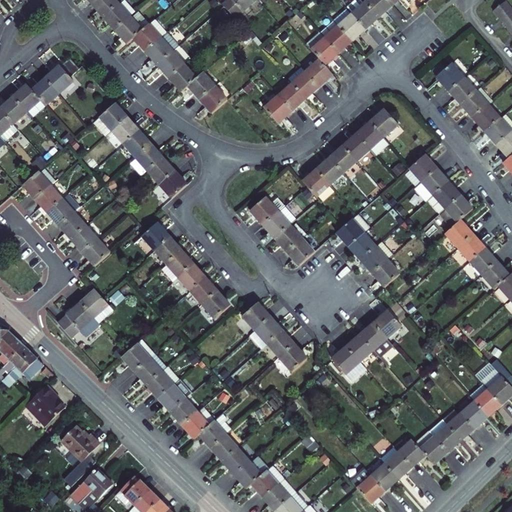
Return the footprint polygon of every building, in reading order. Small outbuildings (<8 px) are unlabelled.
[(77,0),(91,15),(105,2),(103,0),(77,0)] [(233,24),(242,16),(245,18),(259,5),(254,0),(233,0),(222,11),(233,24)] [(395,11),(384,0),(374,0),(367,7),(381,23),(395,11)] [(384,0),(395,11),(406,0),(384,0)] [(91,15),(103,28),(117,15),(105,2),(91,15)] [(511,12),(504,3),(493,12),(511,36),(511,12)] [(381,23),(367,7),(353,19),(368,35),(381,23)] [(122,10),(117,15),(103,28),(114,41),(133,23),(122,10)] [(353,19),(340,31),(354,47),(368,35),(353,19)] [(114,41),(125,54),(132,47),(146,35),(135,22),(133,23),(114,41)] [(354,47),(340,31),(335,26),(321,38),(340,60),(354,47)] [(132,47),(144,60),(165,42),(153,29),(146,35),(132,47)] [(340,60),(321,38),(307,51),(319,64),(326,73),(340,60)] [(144,60),(156,73),(171,60),(177,55),(166,42),(165,42),(144,60)] [(67,58),(60,64),(70,75),(77,69),(67,58)] [(156,73),(167,86),(183,72),(171,60),(156,73)] [(333,80),(326,73),(319,64),(304,77),(319,93),(333,80)] [(43,79),(57,95),(72,81),(58,66),(43,79)] [(436,80),(449,95),(465,81),(452,67),(436,80)] [(167,86),(179,99),(187,93),(195,86),(183,72),(167,86)] [(292,89),(306,105),(319,93),(304,77),(301,73),(288,84),(292,89)] [(43,79),(30,91),(38,101),(43,107),(57,95),(43,79)] [(202,80),(195,86),(187,93),(198,106),(214,92),(202,80)] [(449,95),(461,108),(477,95),(465,81),(449,95)] [(24,86),(11,97),(26,113),(38,101),(30,91),(24,86)] [(292,89),(278,101),(292,117),(306,105),(292,89)] [(494,104),(481,91),(477,95),(489,108),(494,104)] [(227,108),(214,92),(198,106),(211,121),(227,108)] [(461,108),(473,122),(489,108),(477,95),(461,108)] [(11,97),(0,107),(0,110),(12,125),(26,113),(11,97)] [(292,117),(278,101),(262,115),(276,130),(292,117)] [(92,122),(105,136),(110,131),(126,116),(114,103),(92,122)] [(473,122),(485,135),(501,122),(489,108),(473,122)] [(0,110),(0,137),(5,142),(5,143),(18,131),(12,125),(0,110)] [(387,110),(372,123),(385,138),(400,125),(387,110)] [(110,131),(123,144),(138,130),(126,116),(110,131)] [(511,122),(508,118),(502,123),(511,134),(511,122)] [(501,122),(485,135),(497,148),(511,135),(511,134),(502,123),(501,122)] [(385,138),(372,123),(358,135),(372,150),(385,138)] [(123,144),(134,157),(150,143),(138,130),(123,144)] [(372,150),(358,135),(345,147),(358,162),(372,150)] [(511,135),(497,148),(509,162),(511,158),(511,135)] [(150,143),(134,157),(129,163),(140,175),(146,170),(161,155),(150,143)] [(345,147),(332,158),(346,173),(358,162),(345,147)] [(411,168),(423,182),(438,167),(427,154),(411,168)] [(161,155),(146,170),(158,184),(174,169),(161,155)] [(346,173),(332,158),(319,170),(332,185),(346,173)] [(22,186),(35,199),(50,185),(55,181),(42,167),(22,186)] [(430,201),(435,196),(451,182),(438,167),(423,182),(417,187),(416,187),(429,202),(430,201)] [(423,182),(411,168),(405,173),(417,187),(423,182)] [(158,184),(171,199),(185,186),(187,183),(174,169),(158,184)] [(318,198),(332,185),(319,170),(304,183),(318,198)] [(440,214),(446,209),(462,194),(451,182),(435,196),(430,201),(440,214)] [(35,199),(46,212),(62,199),(50,185),(35,199)] [(462,194),(446,209),(459,223),(464,219),(475,209),(462,194)] [(62,199),(46,212),(58,226),(74,212),(79,208),(67,195),(62,199)] [(267,200),(251,214),(264,228),(280,215),(267,200)] [(264,228),(277,243),(293,229),(299,223),(286,209),(280,215),(264,228)] [(74,212),(58,226),(71,239),(86,226),(74,212)] [(349,246),(365,232),(372,227),(360,214),(338,234),(349,246)] [(448,233),(460,247),(476,233),(464,219),(459,223),(448,233)] [(141,237),(153,251),(170,236),(158,223),(141,237)] [(86,226),(71,239),(82,252),(98,239),(86,226)] [(293,229),(277,243),(288,256),(304,242),(293,229)] [(378,246),(365,232),(349,246),(361,260),(378,246)] [(476,233),(460,247),(473,261),(489,247),(476,233)] [(153,251),(166,265),(182,250),(170,236),(153,251)] [(82,252),(95,267),(111,253),(98,239),(82,252)] [(378,246),(361,260),(374,274),(390,260),(396,255),(383,241),(378,246)] [(304,242),(288,256),(299,268),(315,254),(304,242)] [(489,247),(473,261),(485,274),(500,260),(489,247)] [(173,282),(178,278),(194,264),(182,250),(166,265),(161,269),(173,282)] [(386,287),(387,286),(402,273),(390,260),(374,274),(386,287)] [(485,274),(498,289),(501,285),(511,275),(511,273),(500,260),(485,274)] [(194,264),(178,278),(190,291),(206,277),(194,264)] [(511,275),(501,285),(511,297),(511,275)] [(206,277),(190,291),(201,304),(218,289),(206,277)] [(218,289),(201,304),(213,317),(229,303),(218,289)] [(81,304),(101,326),(116,313),(96,291),(81,304)] [(244,314),(258,330),(274,316),(260,300),(244,314)] [(101,326),(81,304),(67,316),(61,323),(74,337),(81,332),(87,339),(101,326)] [(389,311),(375,323),(388,339),(402,326),(389,311)] [(264,347),(269,342),(285,328),(274,316),(258,330),(253,334),(264,347)] [(394,346),(388,339),(375,323),(361,336),(374,351),(380,358),(394,346)] [(269,342),(281,355),(296,341),(285,328),(269,342)] [(0,345),(10,335),(8,333),(0,333),(0,345)] [(0,354),(3,357),(17,342),(10,335),(0,345),(0,354)] [(361,336),(347,348),(361,363),(374,351),(361,336)] [(143,340),(138,344),(150,358),(155,354),(143,340)] [(310,356),(296,341),(281,355),(294,370),(310,356)] [(17,342),(3,357),(0,359),(0,361),(6,367),(10,363),(24,348),(17,342)] [(122,358),(135,372),(150,358),(138,344),(122,358)] [(5,381),(16,369),(31,354),(24,348),(10,363),(6,367),(0,372),(0,380),(3,383),(5,381)] [(361,363),(347,348),(326,367),(339,382),(361,363)] [(10,390),(15,384),(23,376),(30,382),(45,367),(31,354),(16,369),(5,381),(3,383),(10,390)] [(155,354),(150,358),(163,372),(168,368),(155,354)] [(135,372),(148,386),(163,372),(150,358),(135,372)] [(511,370),(505,363),(500,368),(511,381),(511,370)] [(163,372),(148,386),(159,399),(180,380),(169,367),(168,368),(163,372)] [(511,381),(500,368),(484,382),(487,385),(505,405),(511,398),(511,381)] [(180,380),(159,399),(171,412),(186,398),(192,393),(180,380)] [(472,398),(477,403),(490,418),(505,405),(487,385),(472,398)] [(54,398),(46,389),(28,406),(34,412),(30,415),(44,430),(64,412),(57,404),(53,400),(54,398)] [(186,398),(171,412),(183,426),(198,412),(186,398)] [(490,418),(477,403),(465,414),(478,429),(490,418)] [(198,412),(211,426),(217,421),(204,407),(198,412)] [(198,412),(183,426),(195,439),(200,435),(211,426),(198,412)] [(230,420),(225,413),(217,421),(211,426),(200,435),(211,448),(227,434),(233,429),(228,422),(230,420)] [(478,429),(465,414),(451,426),(465,441),(478,429)] [(447,421),(433,433),(438,438),(452,454),(465,441),(451,426),(447,421)] [(78,428),(62,443),(83,463),(84,464),(93,455),(101,446),(91,436),(89,439),(78,428)] [(433,433),(420,445),(425,450),(438,438),(433,433)] [(211,448),(224,462),(240,448),(227,434),(211,448)] [(438,438),(425,450),(430,456),(439,465),(452,454),(438,438)] [(416,441),(402,453),(415,469),(430,456),(425,450),(420,445),(416,441)] [(240,448),(224,462),(236,475),(251,461),(240,448)] [(415,469),(402,453),(397,449),(383,460),(388,465),(402,481),(415,469)] [(84,464),(83,463),(65,482),(72,489),(97,464),(93,460),(96,457),(93,455),(84,464)] [(251,461),(236,475),(247,488),(252,484),(263,474),(251,461)] [(388,465),(375,477),(388,493),(402,481),(388,465)] [(273,466),(263,474),(252,484),(265,498),(280,485),(285,480),(273,466)] [(98,469),(85,482),(71,495),(87,511),(102,511),(104,511),(96,503),(114,486),(98,469)] [(355,484),(360,490),(374,506),(388,493),(375,477),(370,472),(355,484)] [(125,499),(136,508),(151,493),(135,479),(116,499),(120,503),(125,499)] [(292,497),(297,493),(285,480),(280,485),(292,497)] [(265,498),(276,511),(292,497),(280,485),(265,498)] [(292,497),(276,511),(277,511),(302,511),(309,506),(297,492),(297,493),(292,497)] [(136,508),(139,511),(150,511),(160,503),(151,493),(136,508)] [(125,499),(120,503),(128,511),(132,511),(136,508),(125,499)] [(170,511),(160,503),(150,511),(170,511)]
